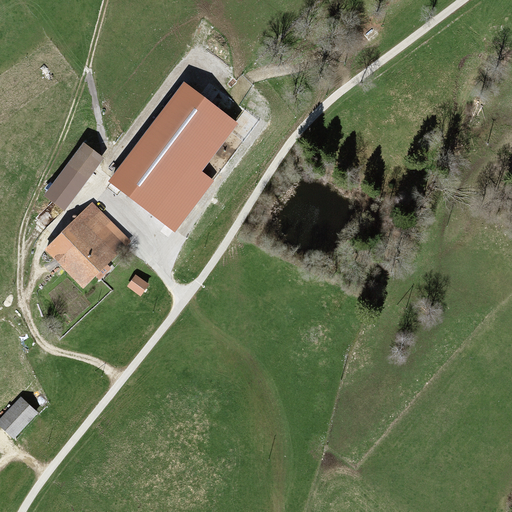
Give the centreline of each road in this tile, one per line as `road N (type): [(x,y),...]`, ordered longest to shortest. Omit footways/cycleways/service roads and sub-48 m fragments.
road 1 (unclassified): [(22,511),(178,309),(305,125),(463,0)]
road 2 (track): [(92,53),(25,225),(25,306)]
road 3 (track): [(95,196),(104,140),(91,61),(107,0)]
